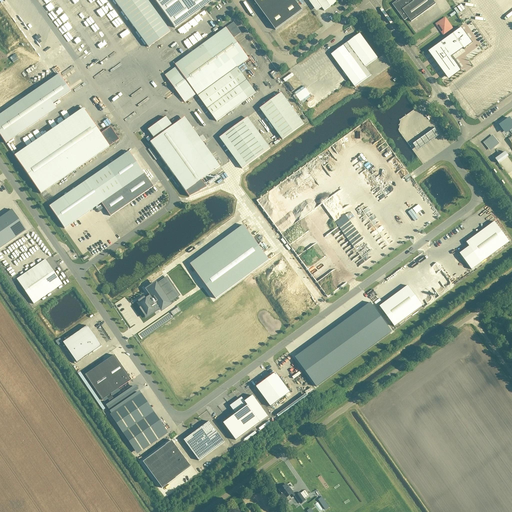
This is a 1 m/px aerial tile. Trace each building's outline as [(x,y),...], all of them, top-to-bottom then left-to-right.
[(170,32),(146,0),(113,0),(148,48),(170,32)] [(153,0),(175,29),(213,0),(153,0)] [(252,0),(275,31),(302,11),(293,0),(252,0)] [(307,0),(312,7),(318,3),(324,11),(336,2),(334,0),(307,0)] [(397,0),(394,3),(394,6),(393,6),(404,21),(408,18),(411,22),(435,4),(431,0),(397,0)] [(206,11),(199,15),(203,20),(209,16),(206,11)] [(442,31),(440,33),(443,37),(453,30),(450,25),(448,26),(444,21),(438,25),(442,31)] [(175,65),(180,73),(169,81),(185,103),(196,95),(216,122),(255,93),(237,68),(248,59),(233,38),(240,33),(233,23),(226,28),(225,28),(175,65)] [(461,28),(428,52),(428,53),(430,52),(449,78),(459,70),(460,72),(461,71),(460,69),(459,70),(456,66),(457,65),(451,57),(463,49),(464,50),(464,49),(464,48),(471,43),(468,40),(461,29),(462,29),(461,28)] [(365,67),(377,58),(359,34),(330,55),(354,87),(371,75),(365,67)] [(0,136),(5,144),(47,115),(43,110),(70,92),(59,75),(0,114),(0,136)] [(294,96),(302,93),(303,96),(313,92),(311,87),(304,90),(301,85),(297,87),(298,89),(292,92),(294,96)] [(259,109),(282,140),(304,125),(281,93),(259,109)] [(109,147),(119,140),(110,127),(100,134),(83,109),(14,156),(40,194),(109,147)] [(248,113),(218,131),(241,169),(271,150),(248,113)] [(220,167),(211,154),(203,160),(176,124),(181,121),(181,120),(172,127),(165,117),(147,130),(154,140),(150,143),(174,177),(171,179),(177,187),(180,185),(189,197),(207,188),(201,180),(220,167)] [(511,122),(509,118),(499,125),(503,132),(511,125),(511,122)] [(440,136),(435,129),(412,145),(417,152),(440,136)] [(491,150),(499,142),(492,134),(484,141),(491,150)] [(504,149),(494,156),(498,161),(508,154),(504,149)] [(153,187),(129,152),(49,207),(64,229),(101,204),(110,217),(153,187)] [(207,180),(209,183),(219,175),(217,172),(207,180)] [(0,248),(26,231),(11,210),(0,218),(0,248)] [(414,222),(418,219),(412,210),(410,211),(411,213),(409,214),(414,222)] [(466,243),(481,263),(509,242),(494,222),(466,243)] [(249,234),(196,273),(216,299),(269,260),(249,234)] [(46,263),(47,262),(45,260),(16,280),(33,305),(62,285),(60,282),(59,283),(46,263)] [(167,302),(177,295),(165,279),(156,285),(155,284),(147,290),(151,295),(146,299),(145,298),(137,304),(146,316),(159,308),(161,310),(169,305),(167,302)] [(394,327),(422,306),(407,286),(379,307),(394,327)] [(392,332),(370,303),(295,358),(316,387),(392,332)] [(76,363),(101,347),(96,340),(87,326),(85,327),(62,343),(76,363)] [(125,372),(114,355),(84,375),(102,401),(118,389),(118,390),(119,389),(118,389),(131,381),(125,372)] [(276,373),(256,387),(270,407),(290,393),(276,373)] [(122,434),(153,412),(141,394),(109,415),(122,434)] [(236,441),(268,417),(253,396),(248,399),(249,399),(245,402),(248,406),(223,424),(236,441)] [(185,442),(199,461),(224,443),(209,422),(192,435),(193,435),(185,442)] [(171,441),(142,462),(162,489),(191,467),(171,441)] [(285,499),(290,496),(291,498),(294,496),(293,493),(292,493),(286,484),(279,489),(282,494),(279,496),(282,501),(285,499)] [(299,492),(294,496),(300,504),(305,501),(299,492)] [(322,498),(318,500),(325,510),(329,507),(322,498)]
